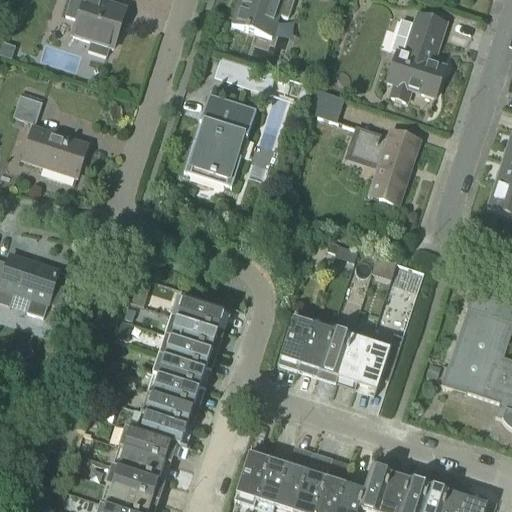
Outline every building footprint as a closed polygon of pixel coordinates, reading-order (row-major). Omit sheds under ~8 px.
[(100,0),(69,0),(63,19),(76,23),(70,39),(88,45),(85,54),(104,60),(107,51),(110,52),(123,13),(99,5),(100,0)] [(293,0),(238,0),(230,29),(269,42),(276,19),(286,22),(293,0)] [(428,67),(428,65),(441,26),(413,17),(410,27),(400,58),(392,56),(382,86),(389,88),(386,100),(402,105),(406,94),(430,101),(440,71),(428,67)] [(410,27),(397,23),(387,54),(392,56),(400,58),(410,27)] [(252,88),(253,66),(219,63),(217,85),(252,88)] [(342,104),(313,94),(305,118),(334,128),(334,126),(342,104)] [(40,107),(18,100),(11,122),(33,129),(40,107)] [(239,142),(244,144),(254,116),(206,100),(181,176),(188,179),(190,174),(223,185),(222,189),(229,192),(238,162),(233,161),(239,142)] [(22,164),(74,181),(85,150),(32,133),(22,164)] [(355,134),(347,159),(374,168),(363,200),(394,210),(416,143),(386,134),(383,143),(355,134)] [(511,139),(509,139),(501,165),(511,168),(511,139)] [(511,195),(511,168),(501,165),(493,189),(511,195)] [(511,195),(493,189),(485,214),(511,222),(511,195)] [(0,266),(0,309),(8,312),(12,298),(29,304),(24,317),(42,323),(57,276),(8,260),(5,269),(0,266)] [(147,286),(134,281),(131,291),(144,295),(147,286)] [(511,365),(501,362),(511,329),(511,328),(511,308),(470,295),(464,313),(465,313),(447,367),(446,369),(445,369),(438,389),(464,398),(464,397),(497,407),(492,421),(499,423),(500,425),(501,427),(502,428),(503,430),(505,431),(508,434),(510,435),(511,435),(511,365)] [(220,316),(174,300),(167,320),(174,322),(214,335),(220,316)] [(174,322),(167,320),(162,338),(168,340),(208,353),(214,335),(174,322)] [(310,331),(289,324),(275,370),(296,377),(298,371),(310,331)] [(317,377),(329,337),(310,331),(298,371),(317,377)] [(386,355),(378,380),(386,383),(400,339),(392,336),(386,355)] [(348,343),(329,337),(317,377),(315,383),(333,389),(335,383),(348,343)] [(168,340),(162,338),(155,357),(162,359),(202,373),(208,353),(168,340)] [(354,389),(367,349),(348,343),(335,383),(354,389)] [(386,355),(367,349),(354,389),(373,395),(378,380),(386,355)] [(162,359),(155,357),(149,376),(156,378),(196,391),(202,373),(162,359)] [(189,411),(196,391),(156,378),(149,398),(189,411)] [(189,411),(149,398),(143,417),(183,430),(189,411)] [(143,417),(137,415),(131,435),(137,437),(167,447),(174,449),(177,450),(183,430),(143,417)] [(131,435),(121,432),(115,450),(121,452),(161,465),(168,467),(174,449),(167,447),(137,437),(131,435)] [(155,484),(161,465),(121,452),(115,471),(155,484)] [(266,466),(246,460),(231,507),(247,511),(251,511),(253,507),(266,466)] [(268,511),(271,511),(285,472),(266,466),(253,507),(268,511)] [(115,471),(109,469),(103,487),(109,489),(149,502),(156,504),(162,486),(155,484),(115,471)] [(292,511),(303,478),(285,472),(271,511),(292,511)] [(376,511),(387,481),(368,474),(361,497),(355,511),(376,511)] [(314,511),(323,485),(303,478),(292,511),(314,511)] [(427,487),(408,480),(406,487),(398,511),(419,511),(425,493),(427,487)] [(398,511),(406,487),(387,481),(376,511),(398,511)] [(335,511),(342,491),(323,485),(314,511),(335,511)] [(446,492),(427,487),(425,493),(419,511),(439,511),(444,499),(446,492)] [(149,502),(109,489),(103,508),(113,511),(153,511),(156,504),(149,502)] [(355,511),(361,497),(342,491),(335,511),(355,511)] [(465,498),(446,492),(444,499),(439,511),(460,511),(463,505),(465,498)]
